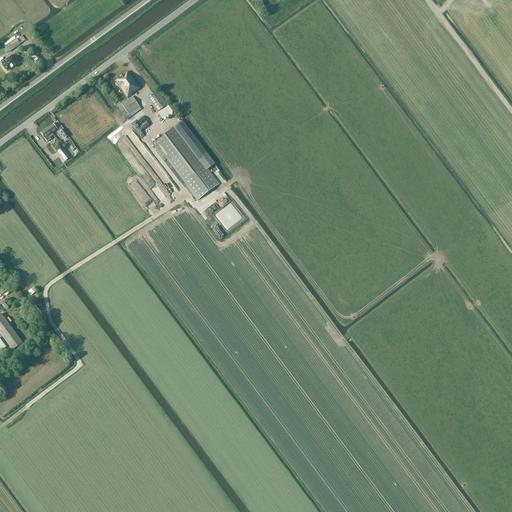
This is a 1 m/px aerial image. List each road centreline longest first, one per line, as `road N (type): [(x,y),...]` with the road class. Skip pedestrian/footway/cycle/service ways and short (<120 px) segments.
road 1 (tertiary): [(0,143),(194,0)]
road 2 (unclassified): [(0,107),(146,0)]
